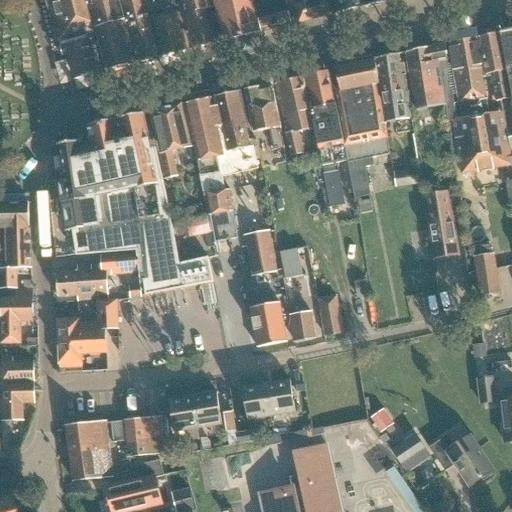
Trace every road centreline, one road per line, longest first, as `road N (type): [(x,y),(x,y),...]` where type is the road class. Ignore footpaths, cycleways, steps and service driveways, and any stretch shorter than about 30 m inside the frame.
road 1 (residential): [(48,382),(248,364),(511,304)]
road 2 (residential): [(48,382),(40,194),(21,165),(0,179)]
